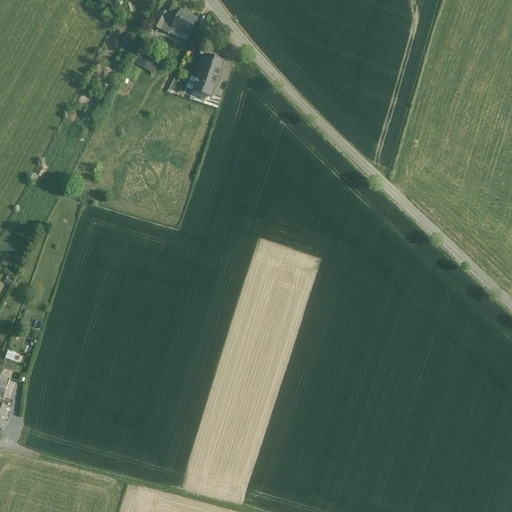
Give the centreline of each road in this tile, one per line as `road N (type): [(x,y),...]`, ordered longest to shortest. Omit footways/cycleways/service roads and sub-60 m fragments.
road 1 (unclassified): [(511,308),(264,64),(212,0)]
road 2 (track): [(244,511),(5,446)]
